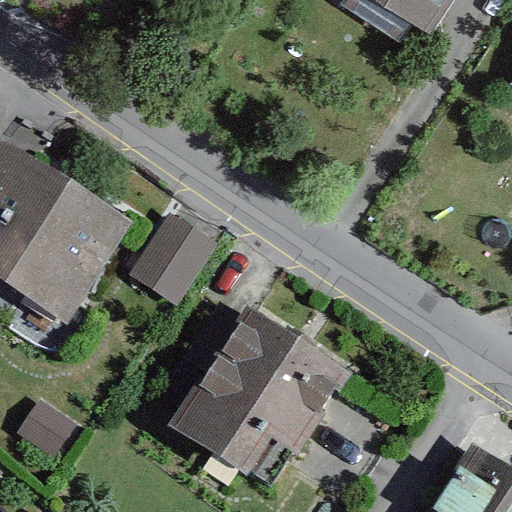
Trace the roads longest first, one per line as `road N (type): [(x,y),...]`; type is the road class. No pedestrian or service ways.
road 1 (residential): [(501,366),(0,35)]
road 2 (residential): [(403,511),(501,366)]
